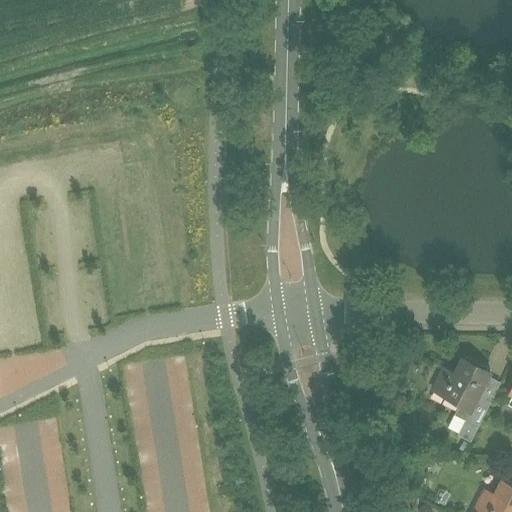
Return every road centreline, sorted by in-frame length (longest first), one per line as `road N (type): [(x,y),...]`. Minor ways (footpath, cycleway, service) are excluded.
road 1 (unclassified): [(284,156),(271,248),(277,312),(288,367),(334,470)]
road 2 (residential): [(511,313),(316,309)]
road 3 (unclassified): [(334,470),(316,309)]
road 4 (unclassified): [(316,309),(284,156)]
road 5 (unclassified): [(284,156),(287,0)]
